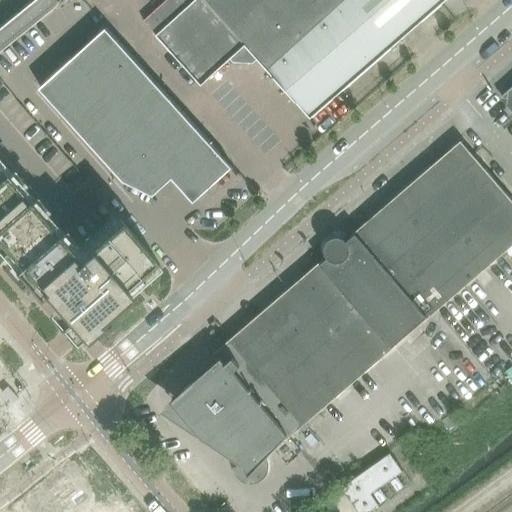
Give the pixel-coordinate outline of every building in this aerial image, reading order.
[(144,22),(202,85),(231,59),(234,62),(253,63),(257,59),(311,118),(446,0),(168,0),(165,3),(144,22)] [(154,195),(173,178),(194,202),(233,167),(107,29),(41,89),(125,181),(154,195)] [(511,88),(502,97),(511,108),(511,88)] [(223,452),(232,469),(233,473),(234,474),(235,476),(237,478),(239,480),(241,482),(242,483),(244,484),(247,485),(249,485),(252,485),(253,485),(255,484),(257,484),(259,483),(261,482),(262,481),(264,479),(265,478),(266,476),(267,474),(268,473),(268,471),(268,470),(269,467),(268,465),(268,463),(267,461),(267,460),(266,458),(265,456),(283,440),(285,442),(425,325),(511,250),(511,200),(461,141),(393,199),(351,235),(353,237),(348,240),(344,237),(340,236),(336,236),(336,235),(337,233),(336,232),(335,234),(335,235),(334,237),(328,242),(325,243),(323,243),(323,245),(325,244),(327,244),(326,248),(326,253),(329,257),(325,261),(323,259),(306,274),(307,275),(293,288),(292,286),(213,354),(214,355),(217,353),(221,358),(185,389),(230,441),(221,449),(223,452)] [(0,241),(33,280),(35,278),(40,285),(39,286),(41,289),(42,288),(46,293),(46,294),(47,295),(47,294),(52,300),(52,301),(54,303),(59,308),(58,308),(59,309),(60,309),(65,315),(64,315),(75,327),(78,329),(77,330),(79,332),(81,330),(81,329),(86,324),(87,325),(89,323),(88,323),(94,318),(97,316),(96,316),(102,311),(102,312),(104,310),(104,309),(109,304),(110,305),(112,303),(111,302),(117,297),(118,298),(120,296),(119,296),(124,291),(125,292),(127,290),(127,289),(132,284),(133,285),(135,283),(134,282),(140,277),(141,278),(143,276),(142,275),(148,270),(148,271),(150,270),(150,269),(155,264),(156,265),(158,263),(156,260),(155,261),(153,258),(154,258),(118,217),(82,249),(74,241),(61,252),(48,236),(47,236),(33,220),(33,219),(19,204),(18,203),(11,195),(11,194),(0,182),(0,241)] [(342,487),(352,501),(359,511),(368,511),(380,504),(372,492),(403,470),(391,452),(372,465),(351,480),(342,487)]
